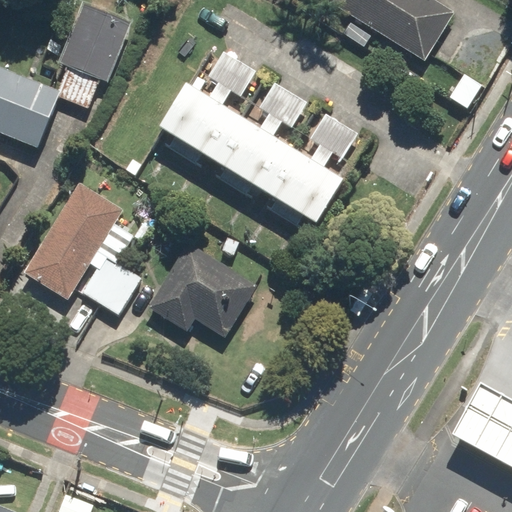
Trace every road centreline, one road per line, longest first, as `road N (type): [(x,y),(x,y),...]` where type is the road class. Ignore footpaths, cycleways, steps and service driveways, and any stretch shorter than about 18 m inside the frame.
road 1 (primary): [(317,494),(511,178)]
road 2 (tertiary): [(114,435),(158,432),(317,494)]
road 3 (tertiary): [(254,511),(141,467),(114,435)]
road 4 (tertiary): [(0,389),(114,435)]
